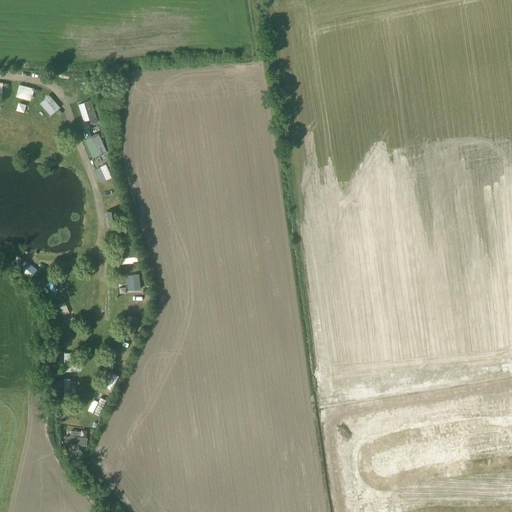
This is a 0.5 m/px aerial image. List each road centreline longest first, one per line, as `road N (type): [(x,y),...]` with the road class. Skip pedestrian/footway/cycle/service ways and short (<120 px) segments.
road 1 (track): [(0,77),(47,85),(62,100),(99,203),(102,240),(73,269),(73,297),(90,303),(101,295),(100,255)]
road 2 (track): [(96,301),(103,314),(79,420)]
